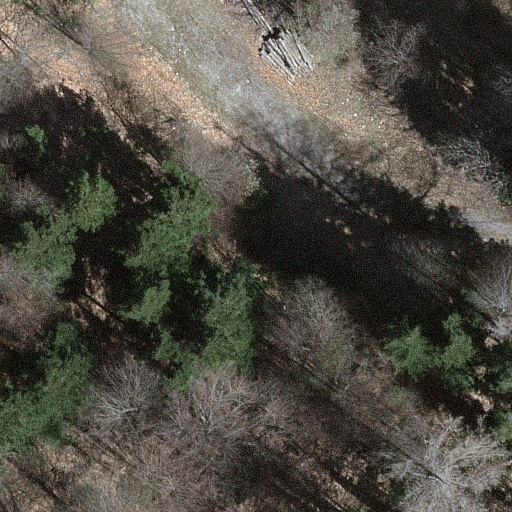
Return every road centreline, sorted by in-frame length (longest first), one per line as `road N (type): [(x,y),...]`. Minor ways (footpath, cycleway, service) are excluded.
road 1 (track): [(511,230),(389,201),(325,170),(243,100)]
road 2 (track): [(243,100),(169,0)]
